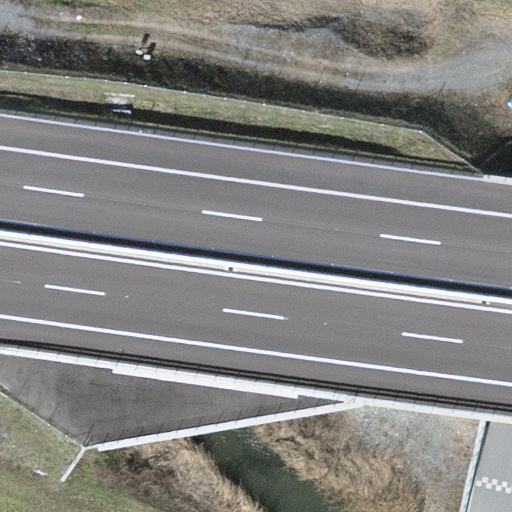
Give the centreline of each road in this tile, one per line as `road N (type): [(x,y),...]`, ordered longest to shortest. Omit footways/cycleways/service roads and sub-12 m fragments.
road 1 (motorway): [(0,279),(511,347)]
road 2 (motorway): [(511,251),(0,184)]
road 3 (track): [(511,50),(232,0)]
